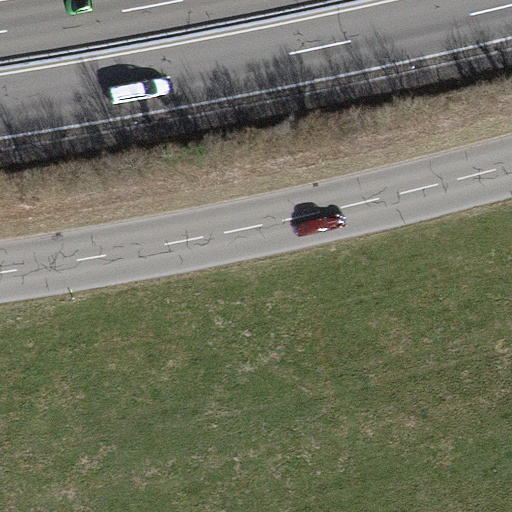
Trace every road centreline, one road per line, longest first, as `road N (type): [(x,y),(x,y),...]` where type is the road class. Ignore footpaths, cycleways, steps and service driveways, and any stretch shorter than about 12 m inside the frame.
road 1 (unclassified): [(0,273),(284,221),(511,165)]
road 2 (trunk): [(0,106),(511,6)]
road 3 (trunk): [(185,0),(0,32)]
